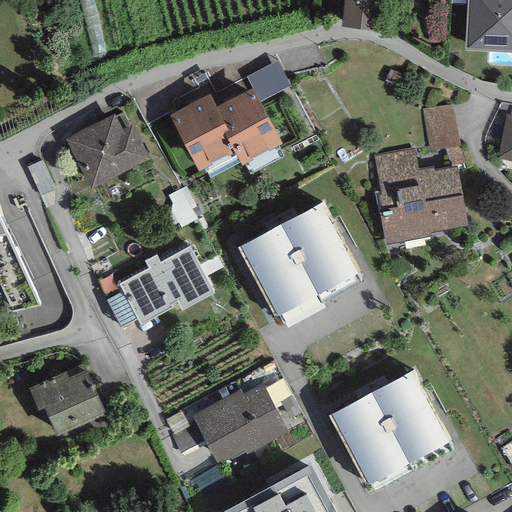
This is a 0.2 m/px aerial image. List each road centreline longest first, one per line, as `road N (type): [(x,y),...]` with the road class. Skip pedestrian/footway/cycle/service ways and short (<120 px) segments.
road 1 (residential): [(511,99),(464,84),(371,35),(324,34),(99,98),(9,153)]
road 2 (unknown): [(41,133),(74,241),(189,477)]
